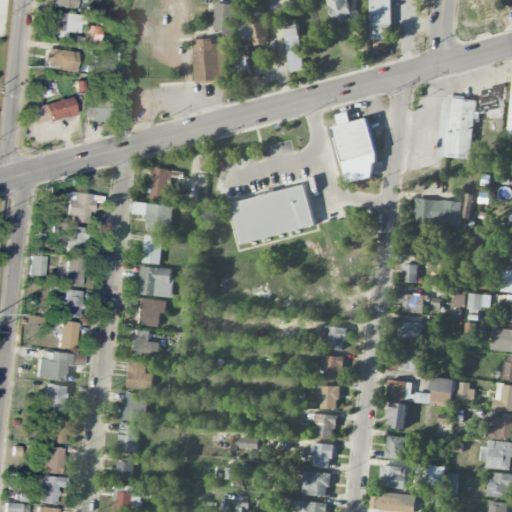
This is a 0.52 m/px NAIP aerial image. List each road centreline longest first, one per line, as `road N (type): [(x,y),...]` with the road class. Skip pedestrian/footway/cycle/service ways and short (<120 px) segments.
road 1 (secondary): [(511,47),(0,182)]
road 2 (residential): [(405,75),(354,511)]
road 3 (residential): [(126,148),(86,511)]
road 4 (residential): [(23,176),(0,398)]
road 5 (residential): [(25,0),(9,180)]
